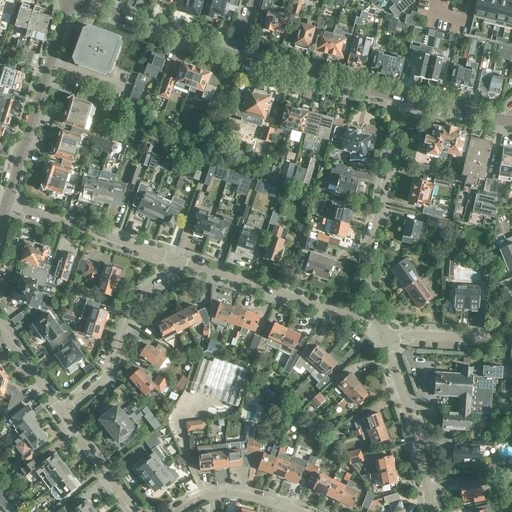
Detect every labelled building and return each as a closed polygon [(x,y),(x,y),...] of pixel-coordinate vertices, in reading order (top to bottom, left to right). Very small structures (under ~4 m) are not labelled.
[(0,11),(0,28),(6,31),(15,6),(13,5),(15,2),(10,0),(4,0),(0,11)] [(183,0),(182,5),(183,7),(186,7),(184,12),(197,16),(201,0),(183,0)] [(222,17),(227,0),(207,0),(203,16),(213,18),(214,15),(222,17)] [(272,5),(273,0),(263,0),(260,9),(267,11),(265,20),(266,20),(263,29),(273,31),(282,33),(287,16),(290,17),(292,12),(289,12),(279,9),(280,7),(272,5)] [(303,5),(304,0),(295,0),(291,18),(297,19),(302,4),(303,5)] [(415,1),(413,0),(390,0),(394,4),(389,9),(394,15),(397,16),(415,1)] [(484,20),(488,0),(477,0),(473,18),(484,20)] [(494,25),(500,1),(495,0),(488,0),(484,20),(483,23),(494,25)] [(504,28),(510,3),(500,1),(494,25),(504,28)] [(27,31),(33,12),(28,10),(29,7),(22,5),(21,8),(20,8),(15,26),(27,31)] [(25,36),(31,38),(33,32),(41,9),(34,7),(33,12),(27,31),(25,36)] [(52,12),(41,9),(33,32),(31,38),(43,42),(52,12)] [(356,17),(354,24),(361,26),(362,20),(367,21),(369,13),(363,12),(361,11),(359,18),(356,17)] [(417,13),(411,12),(408,25),(414,26),(417,13)] [(319,17),(316,27),(322,29),(325,19),(319,17)] [(308,20),(306,27),(300,25),(299,31),(296,30),(294,31),(293,36),(294,38),(297,38),(295,44),(308,47),(314,27),(315,22),(308,20)] [(397,22),(396,23),(395,31),(401,32),(403,23),(397,22)] [(74,59),(76,64),(105,74),(109,72),(119,44),(117,39),(89,29),(84,31),(74,59)] [(333,35),(332,35),(327,55),(342,58),(345,45),(351,46),(352,40),(350,39),(350,35),(348,35),(348,34),(334,30),(333,35)] [(327,55),(332,35),(318,32),(313,51),(327,55)] [(22,49),(24,40),(22,39),(21,41),(18,40),(16,48),(22,49)] [(370,44),(352,40),(351,46),(348,61),(353,62),(352,65),(352,67),(358,68),(359,67),(360,64),(365,65),(370,44)] [(470,43),(468,56),(473,57),(476,44),(470,43)] [(485,43),(483,51),(490,52),(491,45),(485,43)] [(509,62),(511,54),(511,48),(499,45),(496,57),(495,61),(501,62),(502,59),(509,61),(509,62)] [(21,62),(31,65),(34,53),(26,50),(27,47),(25,47),(21,62)] [(422,79),(425,80),(430,56),(419,54),(420,52),(412,50),(409,66),(415,67),(413,77),(414,77),(413,80),(414,83),(419,84),(421,82),(422,79)] [(152,52),(143,74),(138,72),(128,99),(138,102),(145,83),(146,84),(149,76),(155,79),(158,71),(160,72),(165,60),(163,59),(164,56),(152,52)] [(382,53),(375,52),(374,52),(374,53),(370,71),(371,74),(374,74),(377,73),(384,75),(389,57),(381,55),(382,53)] [(396,59),(389,57),(384,75),(392,76),(393,79),(396,79),(399,78),(404,58),(396,56),(396,59)] [(441,59),(430,56),(425,80),(428,80),(427,83),(428,86),(433,87),(435,85),(436,82),(437,83),(439,73),(446,74),(449,59),(442,57),(441,59)] [(188,91),(196,69),(195,68),(194,67),(191,66),(190,66),(182,63),(175,82),(175,81),(165,77),(158,96),(168,100),(169,98),(171,92),(172,90),(173,85),(188,91)] [(460,89),(464,70),(458,68),(458,65),(454,64),(450,83),(454,84),(453,87),(454,89),(458,90),(460,89)] [(0,92),(2,94),(4,88),(19,92),(24,74),(4,68),(3,72),(0,71),(0,92)] [(198,69),(196,69),(188,91),(194,93),(196,94),(195,98),(209,104),(215,88),(207,86),(211,74),(203,71),(202,70),(199,69),(198,69)] [(471,72),(464,70),(460,89),(461,91),(464,92),(467,90),(468,88),(471,88),(476,70),(471,69),(471,72)] [(493,70),(492,77),(487,96),(488,98),(492,99),(494,97),(495,94),(499,95),(503,76),(499,76),(500,72),(493,70)] [(487,96),(492,77),(485,75),(486,72),(482,71),(477,90),(481,91),(480,94),(482,96),(485,97),(487,96)] [(0,92),(0,109),(9,113),(14,97),(2,94),(0,92)] [(267,112),(269,104),(267,104),(268,97),(249,92),(245,106),(244,106),(243,111),(244,112),(244,113),(245,113),(244,117),(260,121),(261,117),(263,118),(265,112),(267,112)] [(67,111),(86,116),(90,104),(98,107),(101,99),(83,93),(80,101),(76,100),(73,96),(68,99),(70,102),(67,111)] [(291,130),(296,109),(292,108),(293,104),(287,102),(286,107),(285,106),(280,127),(291,130)] [(307,112),(308,108),(302,106),(301,111),(296,109),(291,130),(305,134),(308,123),(305,123),(307,112)] [(0,127),(2,128),(3,125),(5,125),(9,126),(10,119),(7,118),(9,113),(0,109),(0,127)] [(304,142),(314,144),(316,137),(321,116),(317,115),(318,111),(312,109),(311,113),(310,113),(308,123),(305,134),(306,134),(304,142)] [(71,129),(81,132),(87,134),(88,130),(84,129),(86,124),(84,123),(86,116),(67,111),(63,110),(61,116),(65,117),(63,123),(72,125),(71,129)] [(316,137),(314,144),(312,149),(317,150),(321,138),(327,140),(333,119),(332,119),(333,115),(327,113),(326,117),(321,116),(316,137)] [(278,120),(269,117),(261,140),(270,144),(278,120)] [(211,122),(198,154),(207,157),(219,126),(211,122)] [(452,143),(454,132),(455,128),(445,125),(444,129),(444,130),(438,158),(445,160),(447,153),(452,155),(455,144),(452,143)] [(444,130),(444,129),(434,127),(433,128),(425,126),(423,135),(426,135),(426,137),(425,143),(424,143),(423,150),(427,151),(426,155),(438,158),(444,130)] [(346,129),(346,130),(335,127),(332,140),(342,143),(341,150),(348,152),(349,161),(353,161),(355,160),(358,161),(362,161),(363,158),(364,158),(366,150),(368,150),(370,139),(362,137),(362,135),(360,135),(361,131),(356,130),(355,134),(354,134),(354,131),(346,129)] [(80,136),(81,132),(71,129),(69,133),(61,131),(57,130),(55,137),(59,138),(57,143),(76,149),(80,136)] [(122,142),(125,131),(118,129),(114,140),(122,142)] [(455,144),(452,155),(457,156),(456,161),(464,163),(470,138),(464,137),(465,134),(454,132),(452,143),(455,144)] [(470,137),(470,138),(464,163),(462,172),(461,176),(459,183),(464,184),(471,185),(481,140),(470,137)] [(481,140),(471,185),(477,186),(479,176),(484,177),(486,167),(485,167),(487,158),(488,159),(492,142),(481,140)] [(63,158),(61,162),(71,165),(72,161),(76,149),(57,143),(56,148),(52,147),(50,154),(54,155),(53,155),(63,158)] [(117,143),(116,143),(115,143),(114,144),(113,144),(112,145),(112,146),(111,147),(111,148),(111,149),(111,150),(112,151),(112,152),(113,152),(114,153),(115,153),(116,153),(117,153),(118,153),(119,152),(120,152),(120,151),(121,150),(121,149),(121,148),(121,147),(120,146),(120,145),(119,144),(118,144),(117,143)] [(147,144),(145,151),(150,153),(153,146),(147,144)] [(493,176),(492,179),(489,193),(497,194),(498,180),(510,182),(511,179),(510,179),(511,168),(511,151),(510,149),(506,148),(504,149),(503,149),(501,162),(496,161),(493,176)] [(151,154),(145,152),(141,163),(147,165),(151,154)] [(168,163),(156,159),(152,157),(148,169),(153,171),(155,165),(166,169),(168,163)] [(70,169),(71,165),(61,162),(60,166),(51,163),(49,168),(46,167),(44,174),(47,175),(66,181),(68,174),(70,174),(72,169),(70,169)] [(141,168),(135,166),(133,165),(128,183),(134,185),(139,173),(141,168)] [(284,165),(280,181),(290,184),(294,168),(284,165)] [(308,165),(302,190),(310,191),(312,186),(308,185),(314,166),(308,165)] [(198,181),(201,173),(189,169),(182,166),(179,175),(198,181)] [(207,167),(202,183),(209,186),(215,169),(207,167)] [(280,173),(275,171),(276,168),(269,167),(269,169),(263,168),(260,178),(278,182),(280,173)] [(302,188),(307,170),(298,167),(292,185),(302,188)] [(93,196),(95,196),(101,171),(89,169),(88,168),(87,176),(85,183),(77,181),(76,184),(74,194),(82,196),(82,197),(84,199),(89,200),(92,200),(93,196)] [(94,201),(108,203),(109,199),(113,181),(114,174),(101,171),(95,196),(94,201)] [(336,188),(334,196),(353,200),(354,196),(357,197),(359,187),(357,186),(357,183),(350,182),(351,177),(331,171),(328,186),(336,188)] [(73,196),(76,184),(72,183),(66,181),(47,175),(45,184),(41,186),(44,191),(47,189),(62,193),(64,188),(68,190),(67,195),(73,196)] [(240,176),(237,185),(249,189),(252,179),(240,176)] [(492,179),(493,176),(492,176),(492,180),(486,179),(483,188),(483,191),(485,192),(489,193),(492,179)] [(410,191),(432,196),(433,190),(434,186),(435,183),(449,186),(451,180),(434,177),(433,182),(420,179),(419,182),(413,181),(410,191)] [(126,184),(113,181),(109,199),(112,200),(111,203),(114,205),(118,206),(121,205),(126,185),(126,184)] [(275,199),(278,189),(257,182),(256,186),(259,187),(257,193),(275,199)] [(150,213),(156,198),(146,194),(147,192),(145,191),(136,210),(138,212),(142,213),(144,213),(145,210),(150,213)] [(429,207),(432,196),(410,191),(408,202),(414,203),(413,206),(420,208),(421,205),(429,207)] [(497,194),(489,193),(485,192),(485,196),(476,194),(474,201),(472,213),(495,218),(496,208),(495,208),(496,202),(497,198),(497,197),(497,194)] [(162,200),(156,198),(150,213),(162,218),(169,201),(163,198),(162,200)] [(321,212),(320,217),(332,221),(348,224),(351,211),(342,208),(343,202),(334,200),(330,214),(321,212)] [(171,202),(169,201),(162,218),(165,219),(163,223),(165,225),(170,227),(172,227),(182,207),(179,206),(179,208),(170,204),(171,202)] [(245,219),(249,209),(243,206),(239,217),(245,219)] [(274,210),(271,216),(269,224),(275,226),(277,218),(280,211),(274,210)] [(207,236),(214,217),(207,215),(208,213),(201,211),(200,215),(197,214),(193,226),(196,227),(193,235),(201,238),(203,234),(207,236)] [(444,229),(446,221),(427,216),(425,224),(444,229)] [(222,220),(214,217),(207,236),(221,240),(222,235),(225,236),(230,222),(230,220),(223,217),(222,220)] [(332,221),(320,217),(318,224),(325,226),(325,230),(325,231),(326,233),(327,234),(329,234),(345,238),(348,224),(332,221)] [(405,227),(402,239),(401,242),(410,244),(411,238),(418,240),(422,223),(404,218),(402,226),(405,227)] [(260,230),(244,224),(242,230),(235,250),(252,255),(253,251),(260,230)] [(283,229),(281,228),(275,226),(264,259),(277,263),(285,241),(280,239),(283,229)] [(328,244),(329,237),(318,233),(315,240),(328,244)] [(300,249),(308,251),(311,238),(304,236),(300,249)] [(511,237),(507,239),(508,239),(510,244),(500,248),(509,271),(511,270),(511,269),(511,237)] [(28,264),(26,271),(48,277),(51,267),(44,265),(49,249),(41,246),(24,241),(21,251),(22,251),(23,251),(20,262),(28,264)] [(314,250),(325,254),(328,244),(317,241),(314,250)] [(48,277),(43,293),(49,295),(54,277),(67,281),(69,273),(75,256),(62,252),(57,268),(51,266),(51,267),(48,277)] [(324,258),(324,259),(322,263),(308,259),(304,272),(327,280),(332,266),(342,269),(344,264),(324,258)] [(405,289),(419,279),(414,272),(415,271),(406,258),(390,270),(405,289)] [(444,277),(453,278),(454,262),(445,261),(444,277)] [(84,274),(88,275),(95,277),(101,279),(116,283),(120,270),(105,265),(103,271),(98,269),(98,268),(87,264),(80,262),(78,271),(84,273),(84,274)] [(23,270),(21,276),(22,276),(30,279),(30,281),(36,284),(34,289),(36,290),(37,288),(39,289),(39,286),(45,287),(48,277),(26,271),(23,270)] [(22,276),(21,276),(20,276),(18,284),(19,284),(17,288),(17,290),(15,289),(13,296),(12,297),(13,300),(28,305),(28,307),(38,310),(39,306),(42,297),(35,295),(36,290),(34,289),(36,284),(30,281),(30,279),(22,276)] [(101,279),(97,292),(112,297),(116,283),(101,279)] [(433,297),(419,279),(405,289),(418,308),(426,302),(430,307),(436,302),(433,297)] [(73,284),(70,292),(88,298),(91,290),(73,284)] [(455,296),(453,297),(453,302),(455,304),(455,308),(478,309),(479,293),(456,292),(455,296)] [(43,293),(42,297),(39,306),(48,309),(49,302),(50,302),(43,293)] [(107,312),(99,310),(100,305),(87,301),(81,319),(82,319),(103,326),(107,312)] [(228,323),(233,308),(220,303),(215,318),(221,320),(219,325),(227,327),(228,323)] [(181,313),(188,327),(201,320),(194,306),(181,313)] [(233,308),(228,323),(242,327),(247,312),(233,308)] [(260,317),(247,312),(242,327),(255,332),(260,317)] [(35,327),(37,330),(39,332),(37,333),(43,340),(46,338),(49,342),(61,334),(58,329),(58,328),(47,313),(39,319),(40,320),(36,323),(35,327)] [(176,333),(188,327),(181,313),(169,319),(176,333)] [(82,319),(81,319),(64,314),(62,318),(81,324),(78,333),(84,334),(99,339),(103,326),(82,319)] [(163,339),(176,333),(169,319),(156,326),(163,339)] [(64,324),(60,326),(64,332),(68,329),(64,324)] [(277,349),(287,330),(274,324),(267,339),(261,338),(257,350),(263,352),(266,344),(277,349)] [(299,336),(287,330),(277,349),(283,352),(290,355),(293,349),(299,336)] [(236,343),(237,339),(238,340),(240,333),(235,331),(232,338),(233,338),(232,342),(236,343)] [(81,345),(77,340),(79,339),(75,334),(74,335),(73,335),(61,344),(65,350),(57,356),(65,367),(74,361),(76,364),(82,359),(80,357),(80,356),(76,350),(81,345)] [(184,335),(178,338),(181,345),(187,342),(184,335)] [(249,348),(257,350),(261,338),(254,335),(249,348)] [(222,343),(210,340),(207,350),(219,353),(222,343)] [(310,374),(311,374),(326,356),(317,347),(316,348),(307,342),(304,347),(294,366),(300,370),(302,366),(310,374)] [(164,362),(169,353),(158,345),(155,350),(147,345),(140,356),(152,364),(159,369),(164,362)] [(188,356),(176,348),(173,353),(185,361),(188,356)] [(211,357),(213,358),(250,370),(252,365),(213,352),(211,357)] [(293,366),(299,356),(293,354),(287,364),(292,368),(293,366)] [(336,364),(326,356),(311,374),(314,378),(317,375),(322,380),(314,388),(318,393),(328,383),(324,378),(326,376),(336,364)] [(250,370),(213,358),(212,362),(200,358),(189,390),(226,402),(225,404),(238,408),(250,370)] [(92,364),(85,369),(88,374),(96,369),(92,364)] [(493,377),(493,383),(495,383),(496,378),(500,378),(502,378),(502,366),(491,366),(491,367),(482,366),(482,371),(482,376),(493,377)] [(0,387),(5,389),(17,394),(22,396),(14,386),(7,383),(8,379),(3,372),(0,367),(0,387)] [(491,415),(493,383),(493,377),(482,376),(482,371),(472,371),(472,368),(462,367),(462,376),(435,374),(435,377),(431,376),(430,393),(434,394),(434,396),(460,398),(459,413),(442,412),(442,414),(441,428),(469,430),(470,414),(469,414),(491,415)] [(177,387),(168,382),(159,376),(153,384),(150,381),(152,379),(147,376),(146,377),(139,370),(129,379),(135,386),(137,384),(141,388),(139,390),(145,396),(154,388),(161,393),(166,386),(174,391),(177,387)] [(347,395),(359,384),(349,374),(338,385),(335,388),(340,394),(343,391),(347,395)] [(181,390),(188,379),(183,375),(176,387),(181,390)] [(369,394),(359,384),(347,395),(357,405),(369,394)] [(316,409),(326,400),(319,393),(309,402),(316,409)] [(7,410),(9,410),(16,405),(21,402),(15,400),(6,397),(4,403),(9,404),(7,410)] [(347,403),(343,399),(338,405),(341,408),(347,403)] [(298,400),(292,406),(302,410),(304,407),(298,400)] [(16,405),(9,410),(8,412),(13,418),(9,421),(12,425),(15,429),(19,427),(30,418),(32,416),(33,416),(27,408),(21,412),(16,405)] [(107,433),(133,413),(128,406),(120,412),(116,407),(113,407),(111,409),(111,412),(108,414),(105,414),(101,416),(100,420),(107,428),(106,429),(106,431),(107,433)] [(148,407),(144,411),(147,415),(153,423),(152,424),(157,430),(163,425),(148,407)] [(138,409),(133,413),(107,433),(109,435),(112,436),(112,435),(118,443),(121,443),(125,440),(125,437),(128,434),(129,435),(132,435),(134,433),(134,430),(138,426),(134,422),(142,416),(138,409)] [(361,434),(383,426),(379,413),(363,418),(357,420),(360,429),(354,431),(355,436),(361,434)] [(14,441),(16,444),(38,429),(34,424),(34,419),(32,416),(30,418),(19,427),(15,429),(14,430),(20,438),(14,441)] [(490,426),(498,427),(498,418),(491,418),(490,426)] [(205,420),(186,423),(187,431),(206,428),(205,420)] [(388,439),(383,426),(361,434),(363,440),(370,438),(373,444),(388,439)] [(16,444),(17,445),(15,446),(23,457),(25,456),(31,451),(36,448),(46,440),(38,429),(16,444)] [(156,430),(143,440),(152,450),(155,448),(161,443),(157,438),(160,435),(156,430)] [(479,438),(479,446),(494,447),(494,439),(479,438)] [(251,453),(252,441),(247,440),(247,441),(240,442),(225,444),(228,467),(242,465),(240,450),(245,452),(251,453)] [(259,442),(252,441),(251,453),(257,454),(259,442)] [(212,449),(211,449),(214,469),(228,467),(225,444),(212,446),(212,449)] [(278,453),(280,447),(274,445),(269,457),(263,454),(258,469),(271,474),(276,459),(278,453)] [(479,449),(474,449),(462,448),(462,446),(454,445),(453,454),(451,455),(451,460),(453,461),(453,463),(479,464),(479,463),(482,463),(484,451),(479,451),(479,449)] [(145,482),(162,469),(166,466),(162,461),(164,459),(155,448),(152,450),(154,454),(148,459),(146,458),(141,462),(144,466),(138,470),(142,475),(140,476),(145,482)] [(200,471),(214,469),(211,449),(197,451),(200,471)] [(361,450),(341,454),(349,465),(364,461),(361,450)] [(23,457),(21,459),(25,464),(35,456),(31,451),(25,456),(23,457)] [(46,479),(61,467),(60,466),(61,465),(58,461),(57,459),(54,455),(46,461),(44,458),(43,457),(39,461),(37,458),(21,470),(26,476),(34,470),(38,475),(42,479),(44,477),(46,479)] [(305,470),(311,472),(314,466),(317,458),(316,457),(310,455),(305,470)] [(373,473),(394,470),(391,456),(375,459),(377,467),(372,468),(373,473)] [(290,464),(276,459),(271,474),(284,478),(290,464)] [(303,469),(290,464),(284,478),(298,483),(303,469)] [(68,476),(61,467),(46,479),(54,489),(70,477),(69,475),(68,476)] [(181,467),(177,470),(181,476),(186,474),(181,467)] [(167,475),(162,469),(145,482),(150,489),(152,487),(155,492),(161,488),(163,491),(168,487),(168,486),(174,481),(169,473),(167,475)] [(396,483),(394,470),(373,473),(365,475),(366,480),(379,478),(380,486),(396,483)] [(461,498),(462,497),(463,500),(481,496),(480,488),(492,485),(489,474),(476,476),(477,482),(459,485),(461,492),(460,492),(461,497),(461,498)] [(326,495),(332,481),(320,475),(313,489),(326,495)] [(74,482),(70,477),(54,489),(62,500),(71,493),(74,492),(76,490),(77,488),(79,487),(77,484),(74,482)] [(349,480),(348,482),(345,487),(339,501),(351,507),(358,493),(351,490),(355,483),(349,480)] [(339,501),(345,487),(332,481),(326,495),(339,501)] [(0,505),(3,509),(9,504),(1,495),(6,491),(1,485),(0,485),(0,505)] [(367,510),(372,501),(375,496),(369,488),(361,506),(367,510)] [(402,510),(399,500),(397,493),(383,497),(385,505),(389,504),(391,511),(405,511),(404,509),(402,510)] [(13,501),(9,504),(3,509),(5,511),(8,511),(16,506),(13,501)] [(56,511),(65,506),(61,501),(47,511),(56,511)] [(91,511),(89,509),(88,506),(85,502),(71,511),(70,511),(65,506),(56,511),(91,511)]
